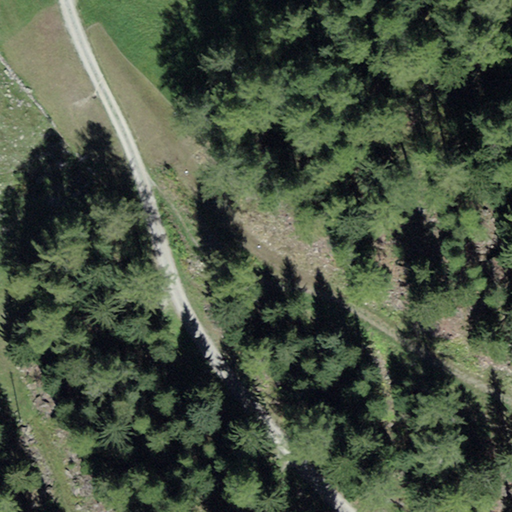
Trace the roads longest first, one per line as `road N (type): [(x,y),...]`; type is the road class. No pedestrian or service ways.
road 1 (track): [(511,406),(263,253),(201,194),(149,91),(35,0)]
road 2 (track): [(338,511),(312,495),(190,357),(178,242),(84,0)]
